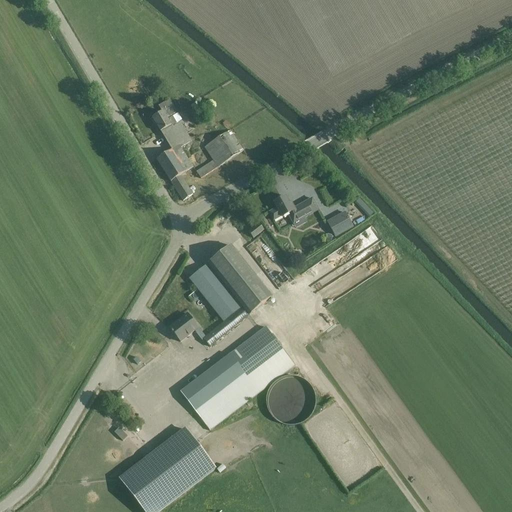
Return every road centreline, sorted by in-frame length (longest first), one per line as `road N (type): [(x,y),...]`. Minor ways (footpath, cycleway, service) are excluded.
road 1 (tertiary): [(179,227),(372,110),(511,39)]
road 2 (tertiary): [(0,509),(45,465),(175,247),(179,227)]
road 3 (unclassified): [(179,227),(47,0)]
